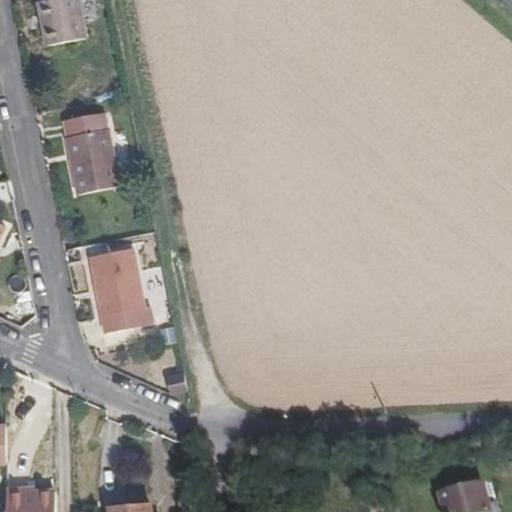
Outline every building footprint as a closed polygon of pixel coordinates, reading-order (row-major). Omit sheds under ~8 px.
[(88,39),(80,0),(52,0),(38,3),(47,47),(88,39)] [(121,188),(106,113),(62,122),(77,196),(121,188)] [(145,309),(133,249),(90,258),(105,335),(154,324),(151,307),(145,309)] [(187,392),(183,375),(167,379),(170,395),(187,392)] [(54,433),(18,434),(19,478),(55,477),(54,433)] [(387,486),(376,487),(378,505),(387,503),(387,486)] [(337,490),(338,507),(378,505),(376,487),(337,490)] [(495,511),(488,488),(440,501),(442,511),(495,511)]
